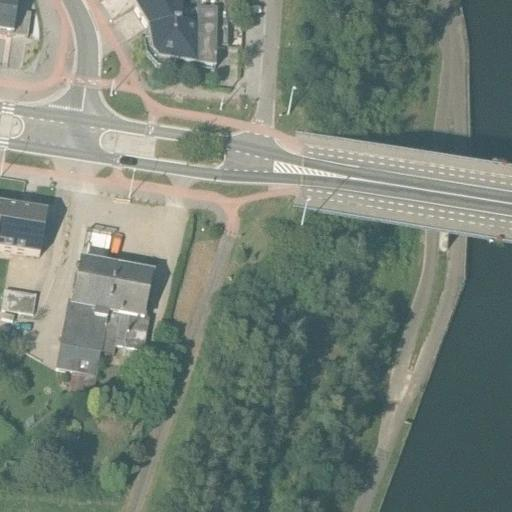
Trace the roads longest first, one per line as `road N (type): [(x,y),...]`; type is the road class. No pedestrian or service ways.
road 1 (unclassified): [(128,511),(226,242)]
road 2 (primary): [(511,210),(296,175)]
road 3 (primary): [(255,154),(75,121)]
road 4 (primary): [(68,157),(245,181)]
road 5 (unclassified): [(255,154),(272,0)]
road 6 (residential): [(75,121),(82,35),(65,0)]
